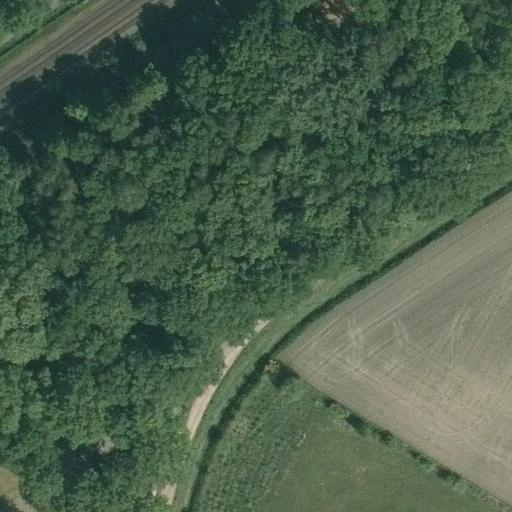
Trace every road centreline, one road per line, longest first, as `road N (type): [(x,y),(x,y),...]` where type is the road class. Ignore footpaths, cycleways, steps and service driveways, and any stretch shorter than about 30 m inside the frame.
road 1 (unclassified): [(13,511),(274,311),(511,146)]
road 2 (track): [(229,348),(175,511)]
